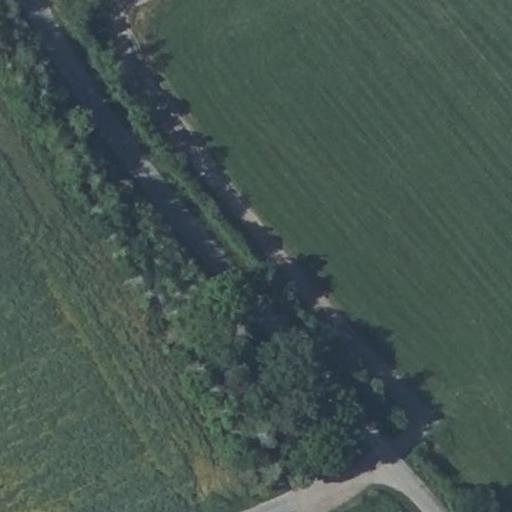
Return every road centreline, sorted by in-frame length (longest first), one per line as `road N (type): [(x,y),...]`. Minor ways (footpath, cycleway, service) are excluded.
road 1 (unclassified): [(393,461),(118,140),(28,0)]
road 2 (unclassified): [(393,461),(270,511)]
